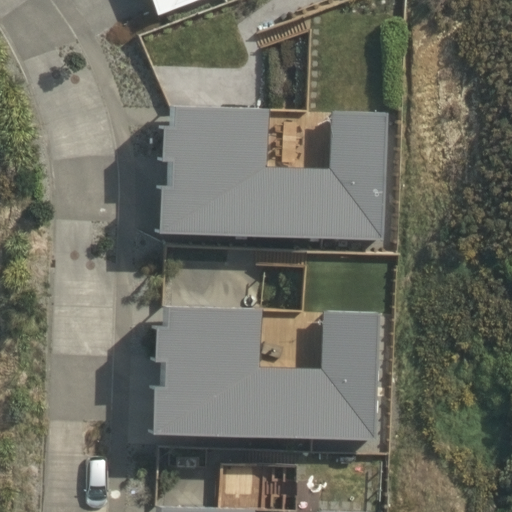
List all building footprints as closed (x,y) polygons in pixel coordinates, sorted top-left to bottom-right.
[(155,0),(160,13),(195,0),(155,0)] [(162,230),(385,239),(389,111),(332,109),(330,167),(270,164),(272,107),(177,103),(177,123),(166,123),(165,158),(175,158),(174,183),(164,182),(162,230)] [(156,430),(377,439),(381,312),(323,310),(322,366),(264,364),(264,306),(170,302),(169,322),(158,322),(158,358),(167,358),(167,383),(157,383),(156,430)] [(255,495),(256,468),(228,468),(227,494),(255,495)] [(374,511),(316,510),(316,511),(259,511),(260,507),(163,503),(162,511),(374,511)]
